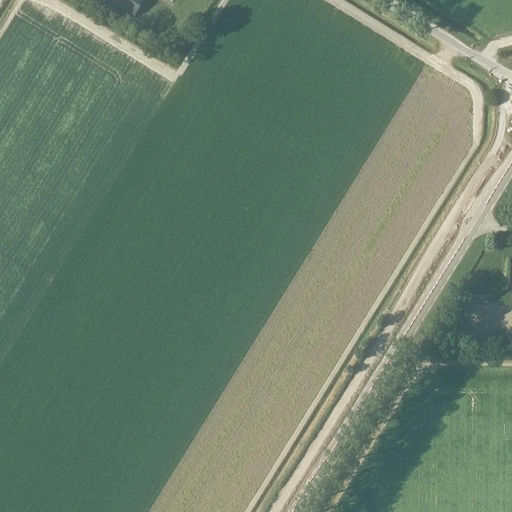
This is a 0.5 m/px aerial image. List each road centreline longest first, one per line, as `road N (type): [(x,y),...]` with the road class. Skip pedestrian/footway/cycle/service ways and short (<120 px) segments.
road 1 (secondary): [(295,511),(511,163)]
road 2 (unclassified): [(511,80),(381,0)]
